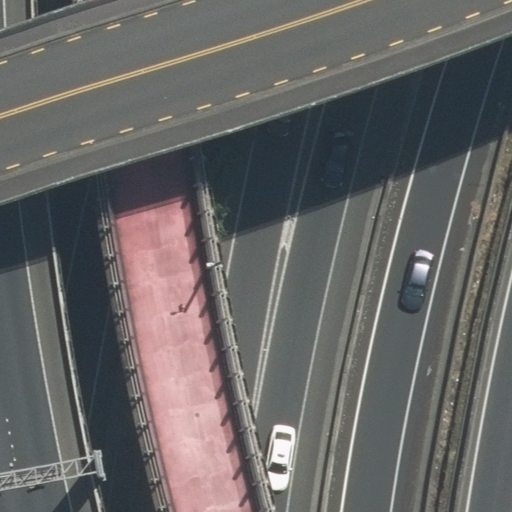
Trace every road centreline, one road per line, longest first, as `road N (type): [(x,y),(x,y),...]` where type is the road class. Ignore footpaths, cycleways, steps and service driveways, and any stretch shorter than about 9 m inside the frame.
road 1 (motorway): [(494,0),(403,305),(367,511)]
road 2 (motorway): [(107,511),(127,238),(169,0)]
road 3 (motorway): [(393,0),(251,430)]
road 4 (motorway): [(319,0),(275,187),(251,430)]
road 5 (secondary): [(0,117),(370,0)]
road 6 (motorway): [(26,511),(0,372)]
